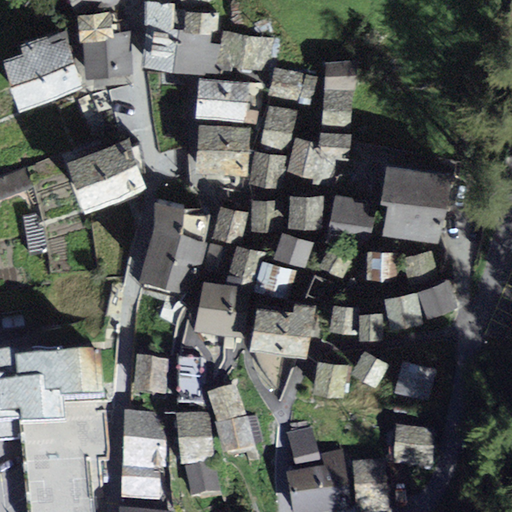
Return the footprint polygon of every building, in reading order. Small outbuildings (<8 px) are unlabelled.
[(66,0),(74,17),(110,0),(66,0)] [(170,3),(147,0),(144,0),(141,32),(137,64),(162,67),(169,8),(170,3)] [(180,0),(183,9),(208,0),(180,0)] [(169,8),(162,67),(217,74),(217,65),(220,46),(207,44),(211,13),(169,8)] [(74,17),(77,76),(127,73),(125,35),(104,36),(103,16),(74,17)] [(273,37),(221,31),(220,46),(217,65),(269,71),(273,37)] [(0,59),(0,81),(12,113),(80,87),(60,36),(0,59)] [(354,64),(324,62),(322,92),(352,94),(354,64)] [(315,79),(275,69),(269,94),(309,105),(315,79)] [(250,82),(195,78),(192,120),(246,124),(250,82)] [(352,94),(322,92),(320,126),(350,128),(352,94)] [(296,115),(269,109),(261,147),(287,152),(296,115)] [(246,129),(196,124),(192,171),(242,176),(246,129)] [(317,179),(323,161),(347,163),(350,128),(320,126),(318,146),(296,139),(286,170),(317,179)] [(59,162),(76,213),(145,189),(128,138),(59,162)] [(286,155),(252,151),(248,184),(282,188),(286,155)] [(388,167),(377,233),(436,243),(447,177),(388,167)] [(321,197),(289,195),(287,227),(319,228),(321,197)] [(376,203),(335,197),(328,241),(368,248),(376,203)] [(283,201),(252,203),(253,232),(284,230),(283,201)] [(183,209),(159,203),(138,287),(189,299),(203,241),(177,235),(183,209)] [(247,215),(220,209),(214,240),(240,245),(247,215)] [(280,235),(272,259),(302,270),(310,245),(280,235)] [(352,259),(330,246),(318,268),(340,280),(352,259)] [(263,256),(237,249),(228,280),(254,288),(263,256)] [(396,254),(365,251),(362,281),(393,284),(396,254)] [(430,251),(402,259),(409,287),(437,280),(430,251)] [(295,273),(264,263),(254,294),(286,303),(295,273)] [(189,333),(238,342),(247,292),(199,282),(189,333)] [(445,282),(415,293),(425,320),(455,309),(445,282)] [(411,293),(378,300),(385,332),(417,325),(411,293)] [(289,316),(248,309),(242,349),(303,359),(311,310),(290,307),(289,316)] [(356,310),(329,307),(326,333),(354,336),(355,315),(356,310)] [(354,342),(379,341),(378,315),(355,315),(354,336),(354,342)] [(347,378),(373,392),(386,368),(360,354),(347,378)] [(0,443),(22,442),(27,511),(95,511),(92,464),(111,463),(107,404),(93,405),(90,364),(6,370),(5,361),(0,361),(0,443)] [(434,371),(398,362),(389,393),(425,403),(434,371)] [(204,365),(180,363),(177,407),(200,409),(204,365)] [(169,366),(138,364),(135,401),(166,403),(169,366)] [(313,365),(308,397),(340,402),(346,370),(313,365)] [(234,390),(205,400),(215,430),(244,420),(234,390)] [(124,420),(123,506),(163,506),(164,421),(124,420)] [(172,424),(177,475),(214,471),(209,420),(172,424)] [(247,424),(214,431),(220,461),(253,454),(247,424)] [(318,467),(312,434),(286,439),(292,472),(318,467)] [(433,437),(397,434),(395,471),(430,473),(433,437)] [(289,478),(295,511),(352,511),(342,456),(319,460),(321,473),(289,478)] [(389,511),(386,465),(352,467),(355,511),(389,511)] [(215,472),(183,478),(189,508),(221,502),(215,472)]
